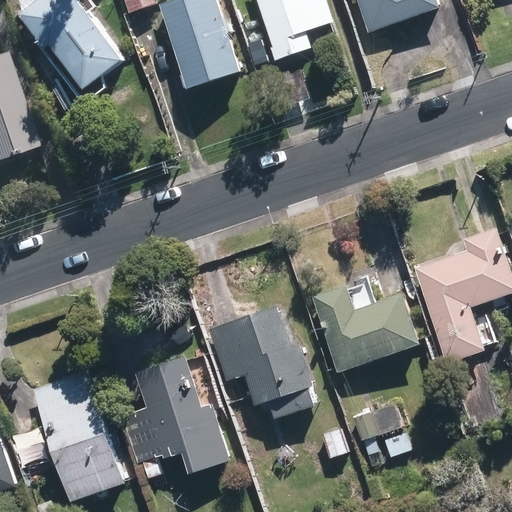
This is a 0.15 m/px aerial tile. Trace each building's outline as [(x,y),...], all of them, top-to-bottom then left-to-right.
[(117,63),(70,0),(56,0),(31,18),(83,88),(117,63)] [(156,7),(154,0),(127,0),(132,15),(156,7)] [(216,0),(192,0),(164,9),(190,89),(239,73),(216,0)] [(323,0),(261,0),(281,58),(310,48),(305,32),(331,23),(323,0)] [(360,0),(371,31),(435,10),(431,0),(360,0)] [(0,155),(27,146),(0,69),(0,155)] [(472,256),(420,273),(448,356),(481,345),(468,306),(511,291),(511,285),(496,236),(468,245),(472,256)] [(346,294),(318,303),(338,366),(413,342),(400,301),(353,316),(346,294)] [(275,316),(217,334),(230,375),(247,369),(257,401),(308,385),(297,349),(286,353),(275,316)] [(184,365),(142,378),(166,456),(188,449),(194,468),(226,458),(212,411),(199,414),(184,365)] [(88,382),(42,397),(74,497),(120,483),(88,382)] [(394,407),(375,413),(381,433),(401,427),(394,407)] [(377,435),(370,414),(356,419),(362,439),(377,435)] [(341,430),(326,435),(333,456),(348,451),(341,430)] [(405,436),(386,442),(391,456),(410,449),(405,436)] [(0,437),(0,492),(17,487),(0,437)] [(375,439),(365,443),(369,455),(379,451),(375,439)] [(160,469),(151,472),(156,487),(166,484),(160,469)] [(57,511),(55,503),(39,508),(40,511),(57,511)]
